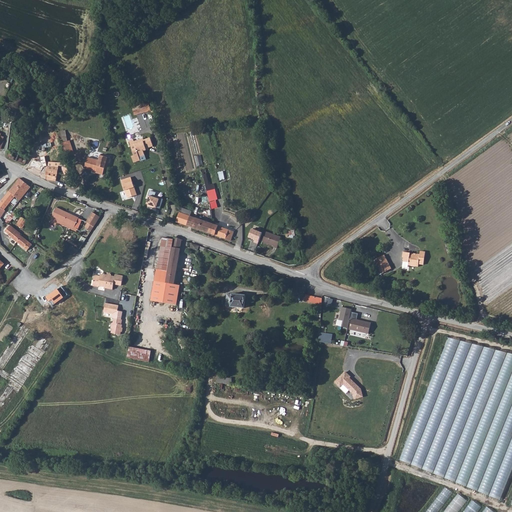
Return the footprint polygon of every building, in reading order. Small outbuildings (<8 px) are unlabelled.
[(154,116),(151,108),(133,113),(136,121),(154,116)] [(134,139),(130,140),(135,155),(132,156),(134,162),(140,160),(141,161),(147,159),(145,151),(147,152),(148,149),(147,149),(155,147),(152,139),(145,141),(144,138),(140,140),(135,142),(134,139)] [(67,154),(74,152),(70,139),(63,141),(67,154)] [(11,148),(7,153),(6,156),(24,164),(27,157),(14,152),(14,151),(14,147),(11,148)] [(100,159),(89,156),(85,168),(94,170),(94,172),(105,175),(109,162),(111,162),(113,157),(102,153),(100,159)] [(41,166),(31,162),(29,166),(29,170),(41,174),(40,176),(48,179),(47,166),(42,164),(41,166)] [(48,179),(56,182),(59,168),(47,166),(48,179)] [(131,176),(121,179),(126,195),(127,195),(128,197),(137,194),(131,176)] [(21,178),(10,191),(15,195),(20,200),(31,186),(21,178)] [(205,180),(211,207),(216,206),(215,199),(218,198),(215,182),(209,184),(208,179),(205,180)] [(10,191),(0,202),(0,206),(4,209),(15,195),(10,191)] [(154,196),(150,195),(147,203),(148,204),(147,206),(156,209),(156,207),(160,209),(163,198),(155,195),(154,196)] [(77,232),(82,219),(56,207),(50,221),(77,232)] [(181,207),(175,222),(209,233),(212,224),(190,216),(192,211),(181,207)] [(91,231),(100,218),(92,213),(86,223),(87,223),(85,227),(91,231)] [(212,224),(209,233),(231,240),(234,232),(212,224)] [(6,232),(16,241),(23,233),(13,225),(9,229),(6,232)] [(266,230),(281,236),(282,233),(267,228),(266,230)] [(260,232),(251,229),(248,237),(254,239),(253,242),(257,243),(260,232)] [(277,245),(281,236),(266,230),(263,237),(274,242),(274,244),(277,245)] [(23,233),(16,241),(18,243),(24,237),(25,235),(23,233)] [(155,298),(163,300),(165,288),(167,280),(173,244),(174,236),(163,234),(155,279),(158,279),(155,298)] [(183,237),(175,234),(174,236),(173,244),(181,246),(183,237)] [(24,237),(18,243),(24,248),(29,242),(24,237)] [(181,246),(173,244),(167,280),(175,282),(181,246)] [(420,253),(402,251),(402,256),(403,257),(403,261),(407,262),(407,265),(417,266),(418,263),(424,264),(425,251),(420,250),(420,253)] [(379,271),(388,267),(383,257),(374,261),(379,271)] [(101,275),(96,274),(94,285),(99,286),(100,285),(105,286),(105,287),(114,288),(115,283),(122,284),(124,275),(116,274),(116,276),(113,275),(112,272),(111,272),(109,272),(108,274),(102,273),(101,275)] [(165,288),(173,290),(175,282),(167,280),(165,288)] [(163,300),(172,302),(173,290),(165,288),(163,300)] [(232,290),(232,291),(231,303),(231,304),(245,305),(246,292),(232,290)] [(305,294),(304,301),(322,305),(322,298),(305,294)] [(118,307),(105,305),(103,314),(113,315),(112,320),(115,320),(114,325),(113,325),(111,331),(112,331),(112,334),(121,336),(123,327),(120,326),(122,313),(117,312),(118,307)] [(352,309),(342,306),(339,320),(337,320),(336,325),(338,325),(337,330),(341,331),(342,327),(348,328),(352,312),(352,309)] [(358,313),(352,312),(348,328),(347,329),(367,334),(370,323),(357,319),(358,313)] [(333,333),(320,332),(319,342),(332,343),(333,333)] [(0,411),(13,391),(18,395),(52,344),(46,340),(37,334),(10,376),(7,381),(0,391),(0,411)] [(151,351),(129,346),(127,357),(149,362),(151,351)] [(345,370),(335,381),(341,387),(344,385),(353,393),(354,399),(363,396),(361,388),(350,378),(352,377),(345,370)]
